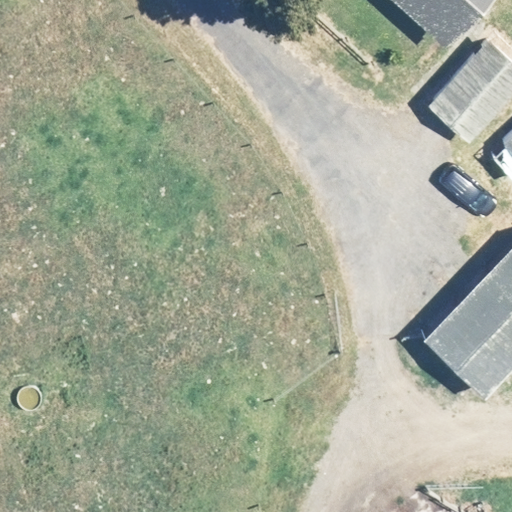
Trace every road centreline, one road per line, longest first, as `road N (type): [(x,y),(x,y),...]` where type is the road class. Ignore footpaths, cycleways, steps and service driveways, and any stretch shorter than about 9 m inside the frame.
road 1 (track): [(240,0),(265,21),(325,135),(368,306),(355,385),(359,511)]
road 2 (track): [(366,511),(511,447)]
